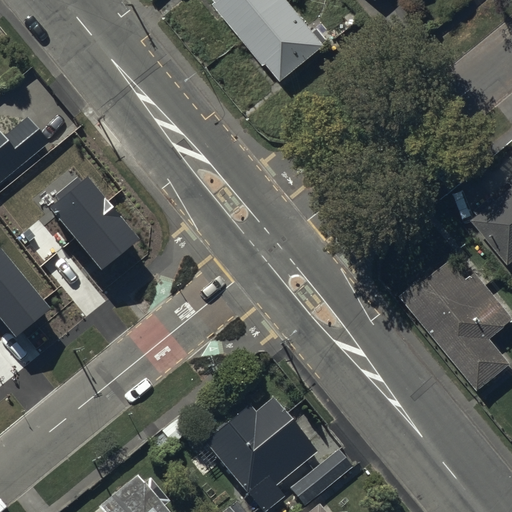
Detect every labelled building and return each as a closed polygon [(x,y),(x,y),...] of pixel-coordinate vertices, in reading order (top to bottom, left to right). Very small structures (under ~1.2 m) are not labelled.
[(290,0),(215,0),(213,3),(264,64),(267,61),(281,78),(325,42),(290,0)] [(76,123),(59,101),(19,134),(36,155),(76,123)] [(0,181),(20,165),(0,140),(0,181)] [(511,182),(471,216),(509,261),(511,260),(511,261),(511,182)] [(79,248),(48,211),(0,250),(0,329),(14,318),(16,321),(59,285),(57,283),(83,262),(75,252),(79,248)] [(466,276),(449,256),(399,295),(477,388),(511,360),(490,335),(511,316),(511,312),(475,269),(466,276)] [(283,494),(273,483),(313,450),(269,396),(252,410),(246,402),(202,439),(261,511),(283,494)] [(288,487),(302,504),(350,466),(336,448),(288,487)] [(142,481),(134,472),(96,504),(102,511),(167,511),(161,503),(166,499),(147,476),(142,481)] [(324,511),(315,501),(301,511),(324,511)]
